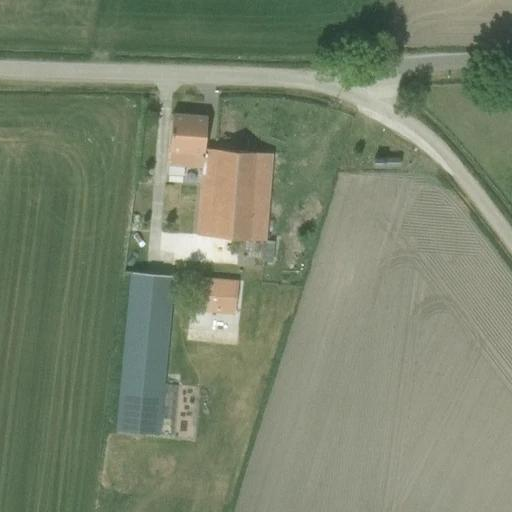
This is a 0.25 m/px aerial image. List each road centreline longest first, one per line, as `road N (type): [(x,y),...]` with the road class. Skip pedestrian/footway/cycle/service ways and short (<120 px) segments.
road 1 (unclassified): [(345,94),(277,78),(0,68)]
road 2 (unclassified): [(511,59),(417,65),(345,94)]
road 3 (unclassified): [(511,243),(456,170),(401,120)]
